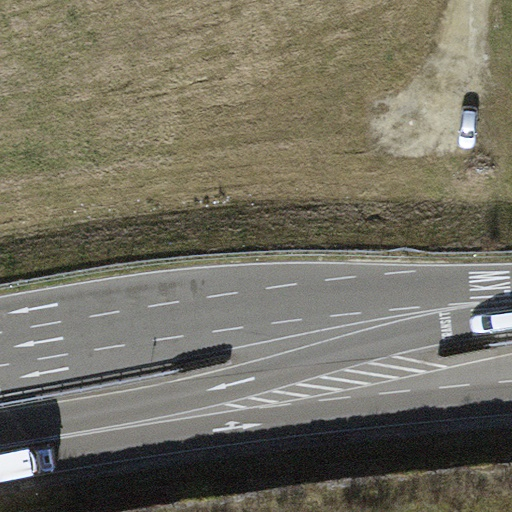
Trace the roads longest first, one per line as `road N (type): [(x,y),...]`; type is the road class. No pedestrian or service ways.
road 1 (primary): [(511,302),(105,429)]
road 2 (primary): [(105,429),(511,381)]
